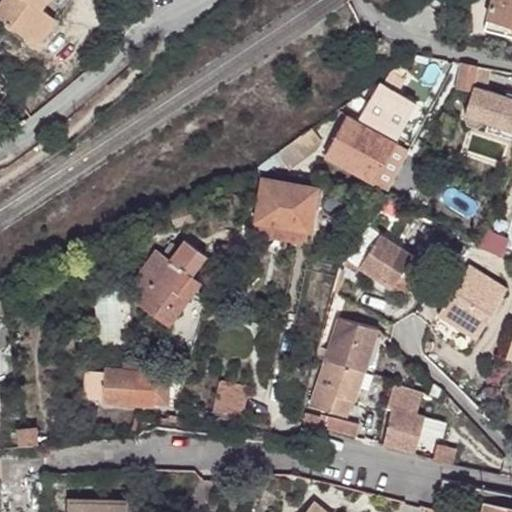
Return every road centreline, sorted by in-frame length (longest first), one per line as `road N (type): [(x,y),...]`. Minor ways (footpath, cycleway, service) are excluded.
road 1 (residential): [(511,486),(421,467),(371,475),(164,446),(56,458)]
road 2 (residential): [(0,147),(154,29),(205,0)]
road 3 (residential): [(355,0),(387,30),(511,66)]
